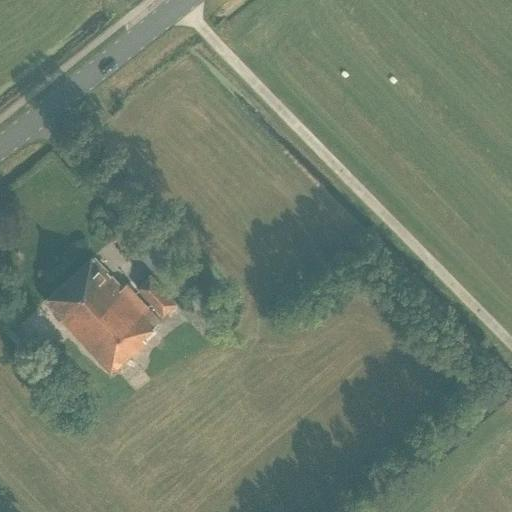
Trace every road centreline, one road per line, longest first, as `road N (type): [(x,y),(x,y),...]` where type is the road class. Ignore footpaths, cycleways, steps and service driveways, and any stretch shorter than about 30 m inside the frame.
road 1 (track): [(174,0),(511,347)]
road 2 (tertiary): [(0,148),(187,0)]
